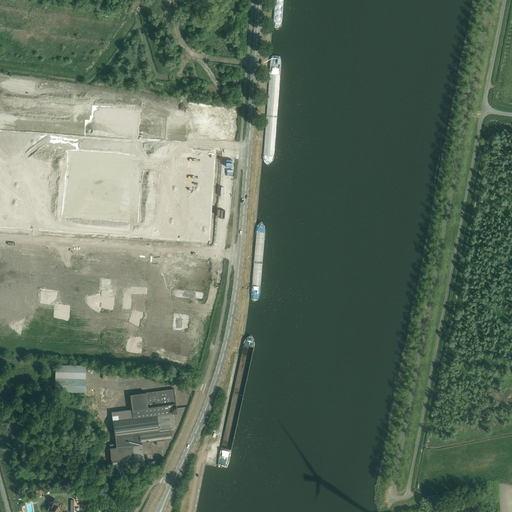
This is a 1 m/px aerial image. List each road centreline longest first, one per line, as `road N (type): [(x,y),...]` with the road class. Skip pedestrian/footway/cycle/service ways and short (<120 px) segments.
road 1 (unclassified): [(483,109),(407,494),(392,492),(489,0)]
road 2 (primary): [(162,507),(213,389),(239,254)]
road 3 (primary): [(239,254),(259,0)]
road 4 (unclassified): [(239,254),(0,237)]
